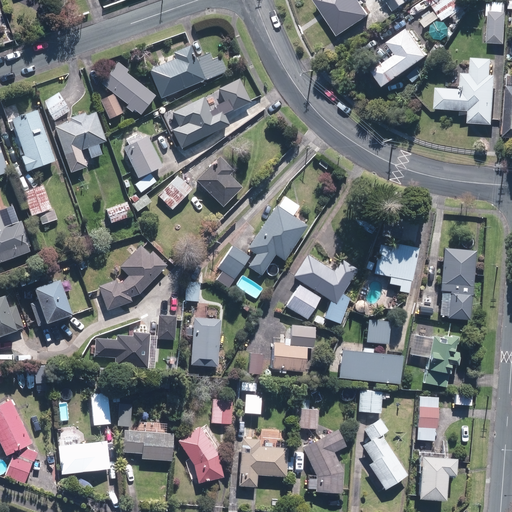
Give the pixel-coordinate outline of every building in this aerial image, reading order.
[(315,0),(338,34),(368,14),(358,0),(315,0)] [(387,0),(394,10),(409,0),(387,0)] [(458,0),(429,0),(443,20),(463,6),(458,0)] [(507,13),(490,12),(488,41),(505,42),(507,13)] [(375,71),(385,86),(429,55),(410,28),(391,41),(400,53),(375,71)] [(147,70),(159,98),(204,79),(204,80),(218,74),(209,52),(196,58),(197,60),(195,61),(188,46),(172,53),(175,59),(147,70)] [(493,123),(496,75),(492,74),(493,59),(473,58),(472,73),(463,72),(461,89),(438,87),(437,108),(470,110),(469,122),(493,123)] [(139,114),(153,96),(124,73),(126,71),(116,63),(99,84),(139,114)] [(413,85),(424,73),(417,68),(407,80),(413,85)] [(220,89),(232,112),(251,102),(240,79),(220,89)] [(68,111),(57,93),(42,101),(52,119),(68,111)] [(112,95),(100,102),(108,118),(121,112),(112,95)] [(170,131),(179,148),(227,125),(220,111),(211,115),(203,99),(179,110),(186,123),(170,131)] [(34,111),(10,120),(29,169),(53,160),(34,111)] [(70,122),(53,127),(69,172),(85,167),(79,150),(87,147),(90,157),(100,154),(96,144),(104,141),(94,113),(84,117),(83,114),(69,119),(70,122)] [(128,145),(122,148),(136,178),(160,166),(146,137),(140,140),(138,135),(126,141),(128,145)] [(93,160),(96,169),(108,165),(105,156),(93,160)] [(218,158),(195,180),(221,207),(240,188),(227,174),(230,171),(218,158)] [(139,192),(154,181),(149,174),(134,185),(139,192)] [(171,209),(190,189),(176,176),(158,196),(171,209)] [(42,186),(22,193),(30,215),(38,212),(42,223),(56,219),(52,209),(50,210),(42,186)] [(149,202),(143,195),(132,204),(138,211),(149,202)] [(106,212),(110,223),(129,216),(125,205),(106,212)] [(305,226),(275,205),(246,248),(255,253),(246,266),(259,274),(273,253),(282,259),(305,226)] [(0,220),(0,260),(28,251),(26,247),(28,246),(19,222),(3,228),(0,220)] [(351,256),(354,229),(343,228),(341,255),(351,256)] [(138,294),(165,265),(142,243),(118,266),(127,275),(122,281),(99,289),(106,310),(130,302),(129,298),(138,294)] [(407,293),(416,248),(395,244),(394,248),(378,245),(373,273),(389,276),(387,283),(399,285),(398,291),(407,293)] [(227,287),(248,257),(232,247),(217,269),(221,271),(215,279),(227,287)] [(438,316),(467,319),(473,251),(442,248),(438,290),(440,291),(438,316)] [(326,298),(329,300),(323,317),(338,323),(348,298),(339,293),(354,270),(339,261),(332,272),(305,255),(292,276),(326,298)] [(69,314),(57,280),(31,289),(36,302),(30,304),(37,325),(69,314)] [(197,301),(199,283),(186,281),(184,300),(197,301)] [(298,285),(285,306),(304,318),(317,298),(298,285)] [(432,316),(436,297),(418,294),(414,313),(432,316)] [(1,296),(0,296),(0,334),(21,327),(14,306),(6,309),(1,296)] [(351,300),(348,309),(362,313),(365,304),(351,300)] [(175,317),(158,316),(157,338),(173,339),(175,317)] [(219,320),(193,318),(189,364),(215,366),(219,320)] [(367,320),(365,341),(386,344),(388,323),(367,320)] [(290,325),(288,344),(273,342),(270,368),(302,372),(305,346),(310,347),(312,327),(290,325)] [(94,339),(93,356),(114,357),(113,364),(145,366),(147,334),(131,333),(131,336),(116,335),(116,340),(94,339)] [(441,338),(431,336),(422,382),(444,386),(449,363),(454,364),(457,352),(452,351),(455,337),(450,336),(449,337),(441,336),(441,338)] [(340,350),(337,377),(396,384),(399,356),(340,350)] [(262,355),(249,354),(247,373),(260,374),(262,355)] [(250,390),(239,390),(239,403),(250,404),(250,390)] [(379,393),(359,391),(357,411),(378,412),(379,393)] [(106,393),(90,395),(93,424),(109,423),(106,393)] [(455,395),(454,404),(468,405),(469,396),(455,395)] [(436,398),(419,397),(417,426),(434,427),(436,398)] [(8,400),(0,404),(0,444),(5,455),(14,450),(4,475),(23,483),(26,475),(35,452),(22,447),(29,443),(8,400)] [(230,402),(212,401),(211,422),(228,423),(230,402)] [(128,426),(130,405),(118,404),(117,425),(128,426)] [(315,428),(317,410),(299,409),(298,427),(315,428)] [(378,419),(361,429),(368,440),(361,445),(371,462),(367,464),(383,489),(405,475),(379,434),(385,430),(378,419)] [(216,455),(197,427),(177,441),(193,464),(197,482),(221,476),(220,473),(216,455)] [(171,434),(123,430),(121,451),(129,452),(132,452),(140,452),(140,458),(169,460),(171,434)] [(335,430),(300,447),(315,477),(314,491),(339,492),(341,471),(332,452),(343,446),(335,430)] [(284,476),(285,448),(257,446),(257,439),(240,439),(240,447),(246,447),(246,452),(239,451),(238,485),(254,485),(255,475),(284,476)] [(57,447),(60,474),(108,468),(106,457),(104,442),(57,447)] [(453,459),(419,457),(416,498),(441,500),(443,474),(452,475),(453,459)]
